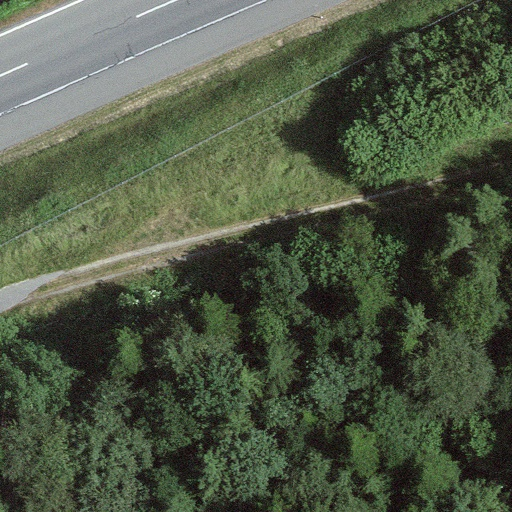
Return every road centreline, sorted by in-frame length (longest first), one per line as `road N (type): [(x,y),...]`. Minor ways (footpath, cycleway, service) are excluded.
road 1 (track): [(511,172),(138,260),(0,302)]
road 2 (motorway): [(0,75),(175,0)]
